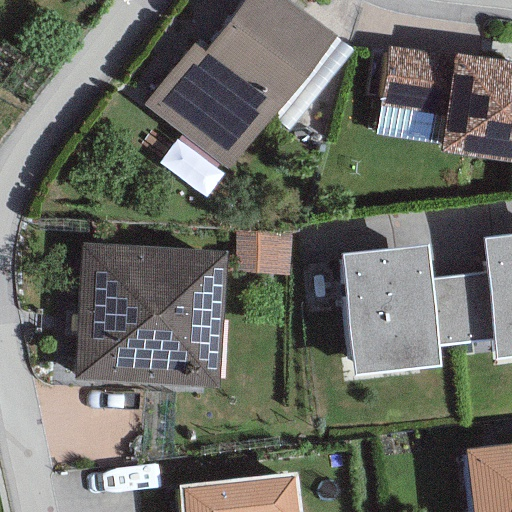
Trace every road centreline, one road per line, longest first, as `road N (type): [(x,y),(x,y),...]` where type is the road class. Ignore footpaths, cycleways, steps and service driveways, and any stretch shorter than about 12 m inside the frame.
road 1 (residential): [(141,0),(40,131),(0,200)]
road 2 (residential): [(0,340),(34,511)]
